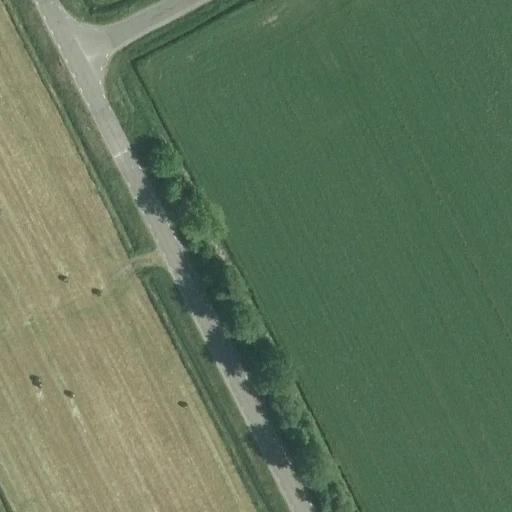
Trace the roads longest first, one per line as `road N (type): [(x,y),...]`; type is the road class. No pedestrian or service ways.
road 1 (tertiary): [(303,511),(73,57)]
road 2 (tertiary): [(73,57),(185,0)]
